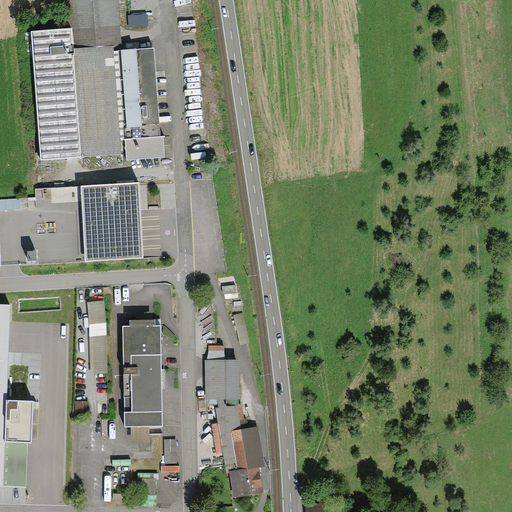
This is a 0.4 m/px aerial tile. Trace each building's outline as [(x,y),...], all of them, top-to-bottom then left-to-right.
[(125,159),(162,155),(153,50),(120,53),(115,0),(68,0),(71,31),(32,34),(43,159),(124,152),(125,159)] [(137,185),(83,189),(87,260),(142,257),(137,185)] [(36,251),(28,251),(28,261),(37,260),(36,251)] [(104,301),(87,303),(90,325),(91,372),(108,372),(107,323),(104,301)] [(10,306),(0,305),(0,486),(4,486),(6,400),(10,306)] [(234,316),(241,346),(251,344),(244,314),(234,316)] [(125,426),(162,425),(161,320),(129,320),(129,326),(123,326),(125,426)] [(240,399),(238,361),(205,362),(207,400),(240,399)] [(32,442),(33,401),(6,400),(6,441),(27,442),(32,442)] [(77,419),(89,418),(89,404),(77,405),(77,419)] [(234,497),(263,492),(260,467),(263,466),(258,426),(248,428),(247,419),(244,420),(242,405),(217,409),(219,424),(224,452),(227,472),(230,472),(234,497)] [(224,452),(219,424),(212,425),(216,454),(224,452)] [(164,475),(181,475),(180,466),(179,467),(178,440),(163,441),(164,475)] [(27,442),(6,441),(4,486),(26,486),(27,442)]
